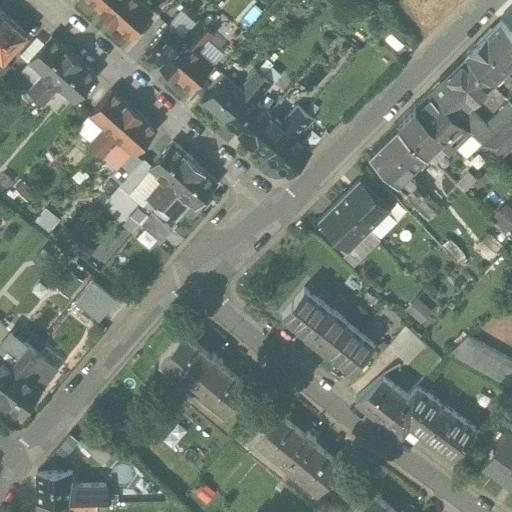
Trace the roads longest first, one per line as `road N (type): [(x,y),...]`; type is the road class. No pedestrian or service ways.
road 1 (residential): [(187,277),(374,438),(478,511)]
road 2 (residential): [(280,210),(40,0)]
road 3 (residential): [(280,210),(497,0)]
road 4 (residential): [(23,467),(187,277)]
